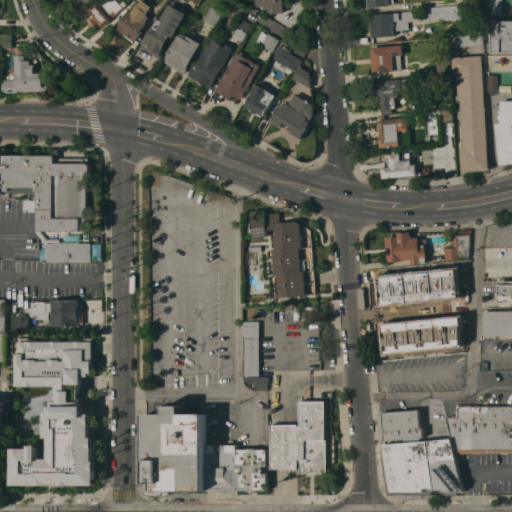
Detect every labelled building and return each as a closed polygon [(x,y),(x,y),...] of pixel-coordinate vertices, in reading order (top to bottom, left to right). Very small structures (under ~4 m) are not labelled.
[(112,18),(112,19),(104,26),(98,20),(94,24),(93,23),(92,23),(90,21),(91,20),(85,13),(87,12),(86,12),(89,10),(88,9),(96,2),(98,4),(102,0),(117,0),(121,4),(124,1),(127,4),(112,18)] [(143,0),(153,7),(148,14),(150,15),(149,16),(151,18),(147,22),(149,24),(143,31),(145,32),(137,42),(126,33),(123,37),(115,30),(117,28),(121,22),(130,11),(132,13),(138,6),(143,0)] [(287,0),(288,8),(284,9),(284,12),(270,14),(270,11),(265,11),(264,6),(257,6),(256,0),(287,0)] [(502,0),(502,15),(493,15),(493,13),(486,13),(486,0),(502,0)] [(170,4),(186,13),(173,37),(171,35),(166,43),(166,46),(160,57),(159,56),(159,57),(141,47),(154,23),(155,24),(157,19),(158,20),(159,18),(160,18),(161,16),(162,17),(170,4)] [(462,19),(426,22),(425,8),(461,5),(462,19)] [(223,13),(216,26),(213,24),(213,25),(204,20),(212,6),(223,13)] [(415,10),(416,20),(409,20),(410,28),(395,29),(395,36),(373,38),(371,14),(415,10)] [(242,18),(252,24),(242,42),(232,36),(242,18)] [(511,51),(492,51),(492,45),(491,45),(491,39),(492,39),(492,33),(491,33),(491,27),(492,27),(492,21),(511,20),(511,51)] [(262,31),(267,35),(268,33),(279,40),(273,52),(256,42),(262,31)] [(480,44),(448,47),(447,36),(479,33),(480,44)] [(13,48),(0,47),(0,34),(14,34),(13,48)] [(190,63),(191,63),(185,74),(165,62),(180,35),(181,36),(182,34),(188,37),(189,36),(202,43),(190,63)] [(211,88),(189,75),(198,60),(199,61),(212,38),(223,45),(225,42),(234,47),(211,88)] [(279,44),(290,50),(289,52),(302,60),(296,71),(272,58),(279,44)] [(403,44),(404,55),(401,55),(402,70),(374,73),(374,64),(372,64),(371,57),(373,57),(372,47),(403,44)] [(242,99),(234,94),(231,99),(217,90),(238,52),(261,65),(242,99)] [(27,54),(27,59),(31,59),(32,64),(35,64),(35,66),(37,66),(37,70),(36,70),(36,73),(44,73),(44,77),(48,77),(48,90),(32,90),(32,89),(28,89),(28,90),(19,90),(19,92),(3,92),(3,80),(17,80),(17,55),(27,54)] [(488,167),(489,170),(461,172),(459,147),(462,147),(459,100),(457,100),(456,75),(452,75),(451,58),(481,56),(488,167)] [(451,69),(437,71),(436,61),(449,59),(451,69)] [(294,77),(300,67),(310,73),(311,87),(294,77)] [(497,74),(487,74),(487,91),(497,91),(497,74)] [(399,106),(397,106),(397,107),(392,108),(393,113),(382,114),(380,96),(378,96),(376,81),(401,78),(402,90),(399,90),(400,96),(395,97),(398,97),(399,106)] [(273,92),(274,90),(278,92),(276,95),(277,95),(265,115),(257,111),(256,113),(251,110),(252,108),(245,104),(257,83),(273,92)] [(311,120),(309,119),(308,120),(311,122),(301,140),(290,133),(292,128),(284,123),(282,128),(270,122),(271,120),(280,105),(282,106),(284,102),(289,105),(295,94),(314,105),(312,108),(314,109),(314,114),(311,120)] [(424,109),(423,97),(435,96),(436,108),(424,109)] [(496,123),(501,123),(501,100),(511,100),(511,163),(501,164),(496,123)] [(442,122),(442,110),(453,109),(453,121),(442,122)] [(438,133),(426,134),(424,111),(436,110),(438,133)] [(385,115),(385,119),(398,118),(398,119),(403,119),(405,145),(381,147),(380,138),(379,138),(379,129),(381,129),(380,115),(385,115)] [(383,177),(382,166),(386,166),(385,160),(390,160),(389,153),(401,152),(401,153),(405,152),(405,159),(411,158),(412,164),(416,163),(417,174),(383,177)] [(38,190),(35,190),(35,192),(3,192),(3,194),(0,194),(0,153),(2,153),(2,154),(56,154),(55,158),(89,158),(89,164),(91,164),(91,175),(88,175),(88,211),(89,211),(88,223),(88,231),(41,231),(37,231),(38,190)] [(302,224),(311,229),(317,293),(308,294),(308,295),(280,297),(278,274),(275,274),(273,249),(276,249),(275,237),(277,237),(276,228),(267,229),(268,236),(254,237),(251,211),(266,210),(267,214),(280,213),(281,222),(298,221),(302,223),(302,224)] [(37,231),(41,231),(47,239),(60,239),(60,243),(46,243),(34,231),(37,231)] [(412,259),(389,261),(386,237),(398,235),(398,233),(411,232),(412,238),(419,237),(420,239),(427,238),(430,263),(413,265),(412,259)] [(466,257),(466,256),(461,256),(461,259),(446,260),(445,248),(454,247),(453,235),(470,234),(470,256),(466,257)] [(92,243),(92,245),(92,259),(92,262),(47,262),(47,258),(46,258),(46,243),(60,243),(92,243)] [(440,288),(442,288),(441,277),(419,279),(419,281),(415,281),(416,290),(391,293),(388,268),(413,266),(413,265),(430,263),(458,261),(461,289),(464,289),(464,291),(441,294),(440,288)] [(500,280),(511,280),(511,302),(500,302),(500,280)] [(79,299),(79,306),(84,306),(84,324),(79,324),(79,326),(52,326),(52,320),(45,320),(45,319),(37,319),(36,301),(46,301),(46,300),(52,300),(52,299),(79,299)] [(511,311),(511,335),(497,335),(497,337),(485,337),(485,311),(511,311)] [(15,329),(16,316),(30,316),(30,330),(15,329)] [(61,485),(61,483),(50,483),(50,485),(13,485),(13,448),(31,448),(31,444),(39,444),(39,458),(50,458),(50,437),(46,437),(46,411),(49,411),(49,400),(57,401),(57,386),(17,386),(17,353),(19,353),(19,338),(29,338),(29,339),(37,339),(37,341),(53,341),(53,339),(61,339),(61,341),(76,341),(76,339),(84,339),(84,337),(94,337),(94,372),(91,372),(91,376),(84,376),(84,384),(80,384),(80,386),(90,386),(91,387),(93,389),(95,390),(95,392),(96,394),(95,397),(95,399),(93,401),(92,402),(90,402),(81,402),(81,405),(85,405),(92,413),(92,416),(95,416),(95,460),(97,460),(97,485),(61,485)] [(256,370),(252,370),(253,376),(245,376),(245,350),(248,350),(248,349),(250,349),(250,350),(252,350),(252,355),(256,355),(256,370)] [(269,376),(270,382),(269,382),(269,389),(257,389),(257,381),(245,381),(245,376),(269,376)] [(270,424),(271,469),(300,469),(300,473),(327,473),(327,439),(326,439),(326,400),(299,400),(300,424),(270,424)] [(446,415),(456,415),(456,404),(468,404),(468,406),(511,406),(511,452),(501,453),(494,453),(456,451),(446,415)] [(207,491),(157,491),(157,495),(145,495),(142,468),(145,468),(144,457),(146,456),(146,413),(166,413),(166,406),(183,405),(183,414),(207,414),(207,445),(207,491)] [(420,409),(421,427),(424,427),(424,437),(381,440),(379,412),(420,409)] [(450,439),(463,491),(443,491),(443,490),(435,490),(433,490),(433,489),(431,491),(431,495),(388,495),(381,451),(386,451),(385,444),(450,439)] [(207,445),(217,445),(217,442),(224,442),(224,445),(237,444),(237,449),(238,491),(207,491),(207,445)] [(249,449),(249,448),(251,448),(255,448),(256,448),(256,449),(268,449),(269,466),(263,466),(263,473),(268,473),(269,490),(238,491),(237,449),(249,449)]
